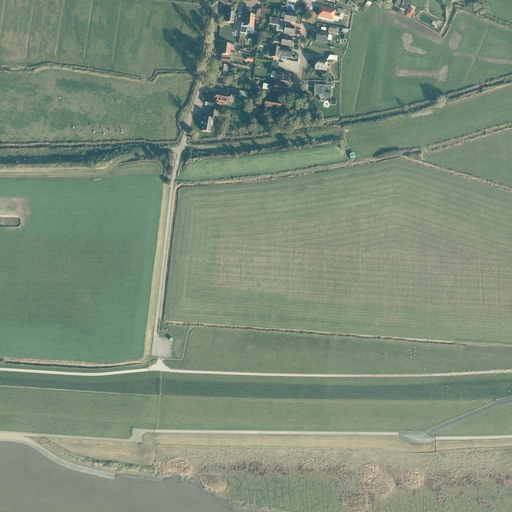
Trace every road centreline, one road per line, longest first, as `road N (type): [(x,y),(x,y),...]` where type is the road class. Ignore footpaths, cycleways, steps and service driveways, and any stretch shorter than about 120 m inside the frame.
road 1 (track): [(0,369),(511,370)]
road 2 (track): [(0,432),(128,440),(147,430),(417,436)]
road 3 (residential): [(258,0),(217,11),(181,147)]
road 4 (track): [(181,147),(351,134)]
